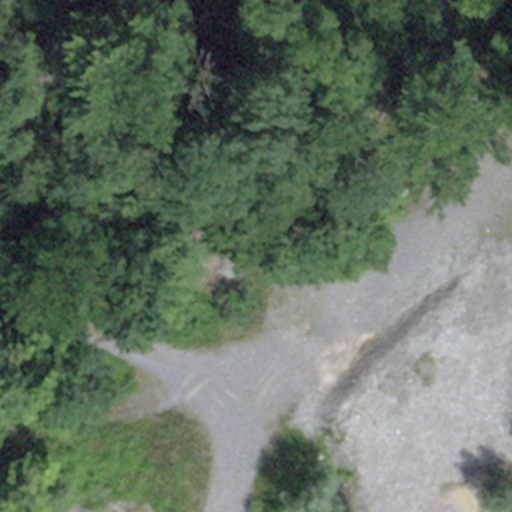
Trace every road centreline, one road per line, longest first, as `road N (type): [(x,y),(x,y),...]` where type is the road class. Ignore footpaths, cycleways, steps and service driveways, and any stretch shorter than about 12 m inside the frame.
road 1 (track): [(511,177),(345,307),(202,398)]
road 2 (track): [(0,308),(62,315),(189,383),(238,441),(229,511)]
